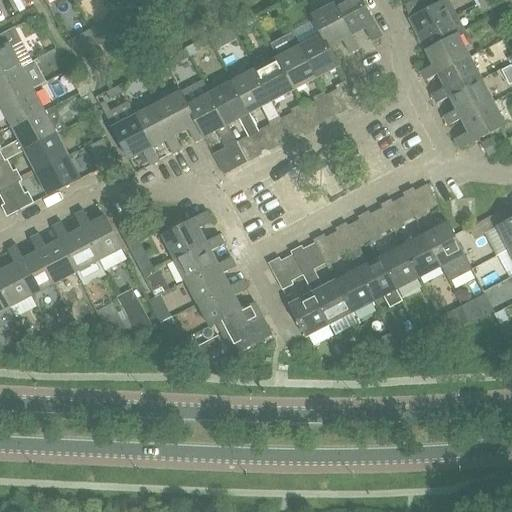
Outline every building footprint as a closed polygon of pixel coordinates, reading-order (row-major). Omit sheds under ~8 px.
[(363,0),(344,0),(336,4),(353,36),(366,29),(373,42),(383,37),(363,0)] [(416,0),(407,5),(411,19),(419,35),(457,15),(448,0),(416,0)] [(493,9),(488,0),(484,0),(477,4),(483,15),(493,9)] [(360,49),(353,36),(336,4),(313,16),(323,35),(330,47),(344,40),(351,54),(360,49)] [(419,35),(427,50),(460,35),(466,33),(457,15),(419,35)] [(244,22),(234,27),(240,38),(246,34),(247,24),(244,22)] [(0,79),(23,67),(12,45),(20,41),(14,29),(0,36),(0,79)] [(323,35),(300,47),(317,80),(341,67),(330,47),(323,35)] [(460,35),(427,50),(435,65),(421,72),(426,82),(440,75),(472,57),(460,35)] [(198,47),(189,51),(190,53),(194,60),(202,55),(198,47)] [(317,80),(300,47),(278,59),(295,91),(317,80)] [(194,60),(190,53),(178,58),(182,66),(194,60)] [(484,80),(472,57),(440,75),(447,88),(433,95),(438,105),(452,97),(484,80)] [(278,59),(256,71),(273,103),(295,91),(278,59)] [(35,89),(23,67),(0,79),(0,101),(2,106),(35,89)] [(510,85),(511,83),(511,67),(503,71),(510,85)] [(256,71),(234,82),(250,115),(273,103),(256,71)] [(495,102),(484,80),(452,97),(459,110),(445,117),(450,126),(463,119),(495,102)] [(217,132),(226,149),(235,166),(245,161),(237,144),(228,127),(211,94),(204,81),(182,92),(189,106),(205,138),(217,132)] [(234,82),(211,94),(228,127),(239,121),(257,155),(268,149),(250,115),(234,82)] [(347,107),(358,101),(348,82),(337,87),(347,107)] [(123,94),(120,88),(108,94),(111,100),(123,94)] [(47,111),(35,89),(2,106),(14,129),(47,111)] [(189,131),(195,144),(205,138),(189,106),(182,92),(159,104),(176,137),(189,131)] [(315,99),(325,119),(336,113),(325,93),(315,99)] [(462,149),(480,140),(507,125),(495,102),(463,119),(470,133),(457,140),(462,149)] [(159,104),(137,116),(154,149),(167,142),(174,155),(183,150),(176,137),(159,104)] [(313,125),(305,108),(303,105),(292,111),(303,131),(313,125)] [(25,151),(58,134),(47,111),(14,129),(25,151)] [(161,162),(154,149),(137,116),(115,128),(132,160),(144,154),(151,167),(161,162)] [(291,137),(282,120),(281,117),(270,123),(280,142),(291,137)] [(70,156),(58,134),(25,151),(37,173),(70,156)] [(492,137),(481,143),(489,158),(500,152),(492,137)] [(0,160),(1,163),(0,163),(0,164),(12,158),(6,148),(0,151),(0,160)] [(82,179),(70,156),(37,173),(49,197),(82,179)] [(18,170),(14,172),(8,175),(12,184),(1,190),(1,191),(23,180),(18,170)] [(13,214),(13,215),(35,204),(30,194),(20,199),(25,208),(13,214)] [(405,198),(416,218),(418,222),(429,216),(423,206),(413,211),(406,197),(405,198)] [(383,209),(394,229),(396,233),(406,227),(401,218),(391,223),(384,209),(383,209)] [(498,228),(510,250),(511,249),(511,220),(511,221),(505,210),(502,211),(481,222),(470,229),(476,240),(488,234),(498,228)] [(76,216),(82,228),(99,261),(124,249),(107,217),(92,224),(85,211),(76,216)] [(163,236),(175,259),(207,242),(200,228),(213,222),(209,212),(189,222),(163,236)] [(383,237),(372,215),(361,221),(372,243),(383,237)] [(425,234),(442,267),(465,255),(448,222),(425,234)] [(77,273),(99,261),(82,228),(70,235),(63,223),(53,228),(60,240),(77,273)] [(132,223),(120,230),(129,246),(141,240),(132,223)] [(358,269),(375,302),(387,296),(392,306),(403,301),(398,290),(380,257),(369,264),(360,248),(349,227),(338,232),(349,253),(358,269)] [(420,279),(442,267),(425,234),(403,246),(420,279)] [(55,285),(77,273),(60,240),(47,247),(40,235),(31,240),(38,252),(55,285)] [(175,259),(186,281),(219,264),(212,251),(225,244),(220,235),(207,242),(175,259)] [(316,244),(327,264),(328,267),(339,262),(338,259),(327,238),(316,244)] [(9,251),(15,264),(32,296),(55,285),(38,252),(25,259),(18,246),(9,251)] [(398,290),(420,279),(403,246),(380,257),(398,290)] [(304,276),(314,293),(331,325),(353,314),(336,281),(324,287),(315,271),(304,250),(294,256),(304,276)] [(186,281),(197,303),(230,286),(224,273),(237,267),(232,257),(219,264),(186,281)] [(282,262),(271,267),(284,291),(294,285),(282,262)] [(0,289),(10,308),(32,296),(15,264),(3,271),(0,265),(0,289)] [(353,314),(375,302),(358,269),(336,281),(353,314)] [(217,322),(242,309),(235,295),(248,289),(243,279),(230,286),(197,303),(210,327),(218,323),(217,322)] [(0,313),(10,308),(0,289),(0,313)] [(307,338),(331,325),(314,293),(290,305),(307,338)] [(218,323),(226,339),(264,319),(256,302),(242,309),(217,322),(218,323)] [(127,333),(122,323),(113,304),(98,312),(112,340),(127,333)] [(150,328),(149,325),(137,304),(125,310),(139,335),(150,328)] [(226,339),(234,356),(273,336),(264,319),(226,339)] [(60,331),(53,335),(60,349),(67,346),(60,331)] [(47,332),(40,339),(43,341),(47,346),(54,339),(47,332)] [(209,340),(215,350),(224,345),(219,335),(209,340)] [(16,345),(19,351),(30,346),(26,339),(16,345)] [(204,355),(215,350),(209,340),(199,346),(204,355)]
